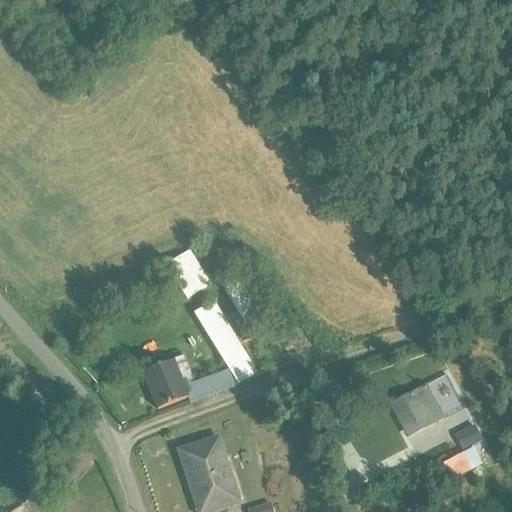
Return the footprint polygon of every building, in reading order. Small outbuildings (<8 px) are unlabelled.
[(187,302),(210,286),(189,252),(165,268),(187,302)] [(273,322),(245,277),(223,290),(250,336),(273,322)] [(237,386),(257,374),(213,304),(193,316),(229,372),(194,384),(184,358),(142,375),(157,411),(187,400),(188,403),(189,405),(238,387),(237,386)] [(446,378),(426,388),(443,419),(462,409),(446,378)] [(431,429),(444,422),(443,419),(426,388),(426,387),(412,395),(389,407),(407,441),(431,429)] [(475,427),(454,437),(463,455),(442,466),(452,484),(483,467),(474,448),(483,444),(475,427)] [(204,511),(220,511),(241,505),(220,440),(178,453),(195,507),(195,508),(195,510),(203,507),(204,511)]
